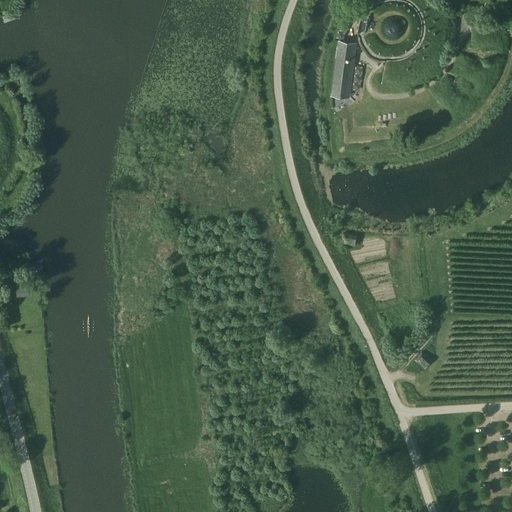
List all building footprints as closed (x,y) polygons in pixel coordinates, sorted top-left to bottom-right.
[(422,32),(422,29),(422,26),(422,24),(421,21),(420,19),(419,16),(418,14),(417,12),(415,10),(413,8),(411,6),(409,4),(407,3),(405,2),(402,1),(400,0),(399,0),(384,0),(382,1),(379,2),(377,3),(375,4),(373,6),(371,8),(369,10),(368,12),(366,14),(365,16),(364,19),(363,21),(363,24),(362,26),(362,29),(362,32),(363,34),(363,37),(364,39),(365,42),(366,44),(368,46),(369,48),(371,50),(373,52),(375,54),(377,55),(379,56),(382,57),(384,58),(387,59),(390,59),(392,59),(395,59),(397,59),(400,58),(402,57),(405,56),(407,55),(409,54),(411,52),(413,50),(415,48),(417,46),(418,44),(419,42),(420,39),(421,37),(422,34),(422,32)] [(491,3),(494,11),(500,9),(497,1),(491,3)] [(476,3),(463,6),(465,17),(478,13),(476,3)] [(339,40),(331,95),(350,98),(356,42),(339,40)] [(470,92),(459,83),(451,92),(462,102),(470,92)] [(357,235),(343,233),(341,244),(355,246),(357,235)] [(28,287),(15,287),(16,296),(28,295),(28,287)] [(432,360),(422,351),(415,360),(425,368),(432,360)]
